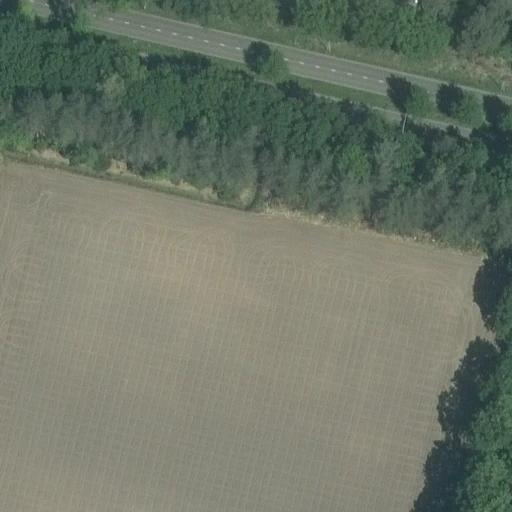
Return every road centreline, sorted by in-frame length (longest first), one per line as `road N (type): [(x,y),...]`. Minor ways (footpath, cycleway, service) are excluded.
road 1 (secondary): [(0,37),(511,155)]
road 2 (secondary): [(511,111),(29,0)]
